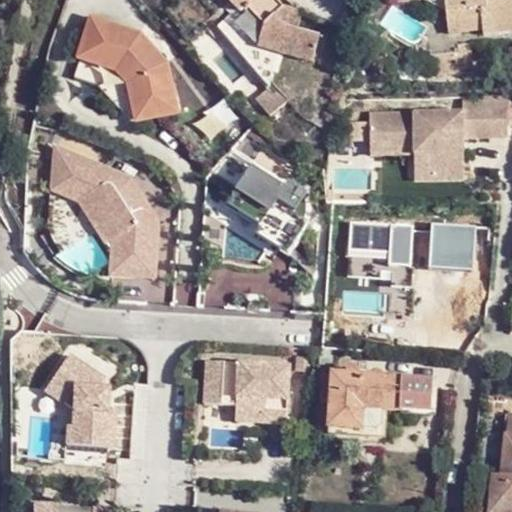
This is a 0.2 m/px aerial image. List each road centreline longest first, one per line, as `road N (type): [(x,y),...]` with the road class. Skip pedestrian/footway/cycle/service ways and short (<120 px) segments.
road 1 (residential): [(290,333),(80,319),(35,296),(0,243)]
road 2 (residential): [(511,347),(485,352),(468,379),(454,511)]
